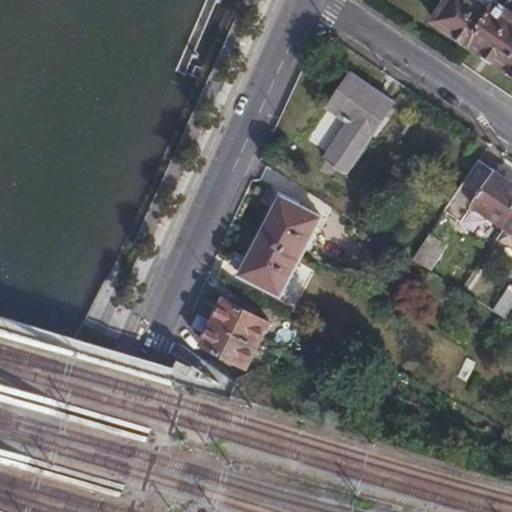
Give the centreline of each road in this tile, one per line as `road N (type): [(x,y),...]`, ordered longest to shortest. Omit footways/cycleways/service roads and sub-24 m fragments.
road 1 (residential): [(75,511),(146,341),(311,0)]
road 2 (unclassified): [(511,130),(316,0)]
